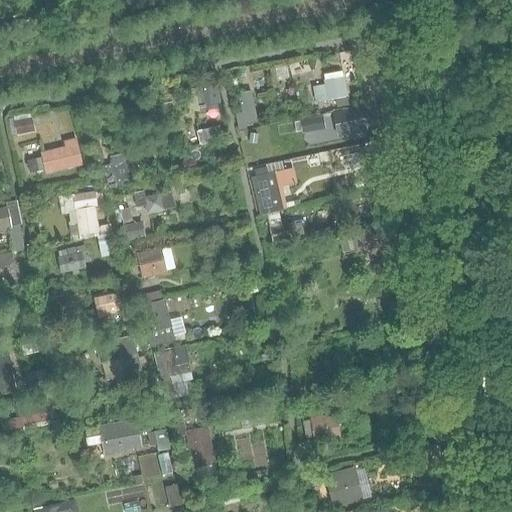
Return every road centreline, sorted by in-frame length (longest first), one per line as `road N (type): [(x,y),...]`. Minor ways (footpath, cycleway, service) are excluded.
road 1 (unclassified): [(511,497),(467,244)]
road 2 (unclassified): [(467,244),(406,0)]
